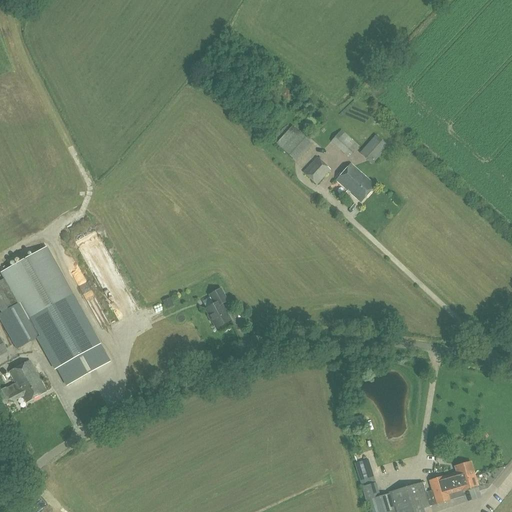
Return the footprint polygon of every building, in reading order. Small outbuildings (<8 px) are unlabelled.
[(292,126),(276,144),(291,159),(308,140),(292,126)] [(331,142),(349,158),(359,147),(341,130),(331,142)] [(359,153),(373,165),(389,147),(376,135),(359,153)] [(302,172),(316,185),(331,170),(317,157),(302,172)] [(336,181),(361,203),(376,186),(351,164),(336,181)] [(89,245),(102,235),(94,224),(80,235),(89,245)] [(110,363),(47,248),(1,273),(4,279),(0,281),(0,310),(1,313),(0,313),(0,319),(16,349),(39,337),(56,368),(59,367),(69,385),(110,363)] [(96,271),(98,278),(119,271),(117,264),(96,271)] [(213,322),(217,328),(230,321),(221,305),(227,301),(220,289),(209,295),(213,302),(213,305),(206,309),(209,315),(208,317),(211,322),(213,322)] [(170,298),(163,302),(166,309),(174,306),(170,298)] [(0,391),(0,402),(2,407),(23,396),(26,402),(46,392),(30,361),(9,372),(15,383),(8,387),(0,391)] [(347,419),(350,429),(364,425),(361,416),(347,419)] [(475,440),(479,445),(489,437),(486,433),(480,438),(479,437),(475,440)] [(354,464),(362,487),(375,483),(368,459),(354,464)] [(429,481),(431,488),(475,476),(471,462),(455,467),(457,473),(429,481)] [(431,488),(436,504),(450,500),(449,494),(478,486),(475,476),(431,488)] [(424,511),(423,509),(430,507),(427,498),(432,497),(430,491),(426,493),(423,483),(389,493),(380,495),(377,482),(375,483),(362,487),(366,502),(369,501),(372,511),(424,511)]
